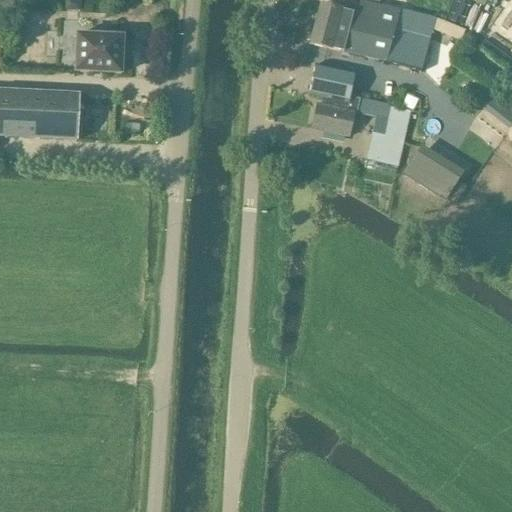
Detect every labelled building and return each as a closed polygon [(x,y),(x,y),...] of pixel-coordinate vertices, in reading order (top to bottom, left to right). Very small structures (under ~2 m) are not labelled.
[(320,6),(310,45),(331,51),(385,63),(420,73),(434,20),(382,6),(382,7),(361,2),(357,15),(320,6)] [(77,36),(75,73),(121,76),(121,57),(126,53),(127,43),(122,39),(122,38),(77,36)] [(356,115),(359,101),(349,99),(354,75),(315,66),(309,96),(326,99),(324,107),(317,105),(311,130),(348,138),(353,114),(356,115)] [(0,92),(0,138),(76,142),(78,96),(0,92)] [(493,97),(485,107),(511,127),(511,125),(511,108),(495,95),(493,97)] [(360,102),(357,116),(387,122),(381,148),(369,146),(366,161),(385,165),(398,168),(409,112),(390,108),(360,102)] [(413,184),(458,196),(466,163),(422,151),(413,184)]
